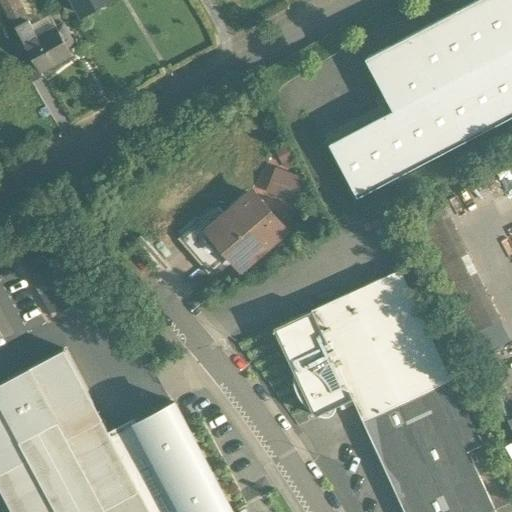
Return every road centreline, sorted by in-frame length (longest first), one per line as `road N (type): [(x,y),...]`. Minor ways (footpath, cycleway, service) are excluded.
road 1 (residential): [(360,0),(0,199)]
road 2 (unclassified): [(319,511),(247,404),(127,268)]
